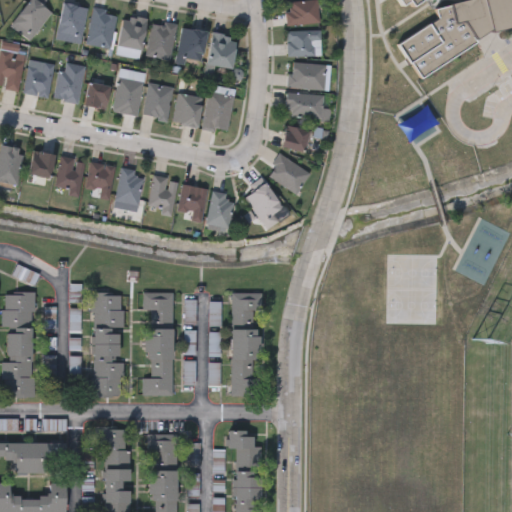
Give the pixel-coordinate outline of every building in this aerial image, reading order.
[(36,0),(51,13),(28,40),(9,24),(28,0),(36,0)] [(306,0),(317,0),(319,22),(286,25),(284,2),(306,0)] [(511,0),(511,26),(491,32),(490,28),(474,38),(476,42),(420,78),(397,43),(437,17),(434,7),(464,0),(418,0),(411,5),(408,1),(401,5),(397,0),(511,0)] [(79,37),(56,31),(63,2),(86,7),(79,37)] [(110,48),(85,44),(91,8),(116,12),(110,48)] [(122,15),(146,19),(139,57),(115,53),(122,15)] [(145,55),(151,20),(176,25),(169,60),(145,55)] [(201,60),(176,56),(181,27),(206,31),(201,60)] [(286,56),(286,30),(320,30),(320,56),(286,56)] [(234,35),(230,67),(207,64),(211,32),(234,35)] [(17,91),(0,87),(0,50),(24,54),(17,91)] [(83,66),(77,103),(54,99),(60,62),(83,66)] [(323,63),(322,89),(286,88),(287,62),(323,63)] [(25,66),(41,67),(42,63),(51,63),(48,97),(23,94),(25,66)] [(143,76),(136,116),(111,112),(118,72),(143,76)] [(105,110),(83,105),(87,82),(110,86),(105,110)] [(166,121),(142,117),(147,83),(171,86),(166,121)] [(226,132),(201,128),(208,85),(224,88),(223,93),(232,95),(226,132)] [(202,98),(195,128),(170,122),(178,92),(202,98)] [(285,117),(285,94),(321,94),(321,117),(285,117)] [(303,153),(279,146),(285,124),(309,131),(303,153)] [(0,182),(0,146),(20,147),(18,183),(0,182)] [(51,178),(28,175),(30,151),(54,154),(51,178)] [(308,170),(297,193),(265,177),(276,154),(308,170)] [(83,160),(77,195),(52,190),(59,156),(83,160)] [(107,199),(83,195),(90,162),(113,166),(107,199)] [(142,173),(134,213),(111,209),(119,168),(142,173)] [(159,214),(160,208),(147,207),(151,176),(176,179),(171,216),(159,214)] [(260,222),(243,197),(264,183),(281,208),(260,222)] [(189,213),(176,211),(180,184),(206,188),(200,222),(188,220),(189,213)] [(232,195),(226,228),(204,225),(210,191),(232,195)] [(172,292),(171,395),(141,395),(141,377),(147,377),(147,310),(141,310),(141,291),(172,292)] [(33,292),(32,396),(0,396),(0,361),(5,361),(6,326),(1,326),(2,292),(33,292)] [(256,292),(257,395),(230,395),(230,292),(256,292)] [(91,293),(121,293),(121,327),(120,327),(120,396),(90,396),(91,293)] [(194,326),(183,326),(183,300),(194,300),(194,326)] [(219,302),(219,326),(207,326),(207,302),(219,302)] [(182,329),(194,329),(195,355),(183,355),(182,329)] [(207,355),(208,332),(218,333),(218,356),(207,355)] [(183,361),(193,361),(193,384),(183,384),(183,361)] [(102,511),(103,427),(128,428),(127,511),(102,511)] [(257,511),(234,511),(234,448),(228,448),(228,431),(257,431),(257,511)] [(176,511),(149,511),(149,433),(176,433),(176,511)] [(14,473),(14,460),(0,459),(0,442),(45,442),(45,473),(14,473)] [(188,466),(188,444),(197,444),(197,466),(188,466)] [(0,511),(0,482),(9,482),(9,496),(51,495),(51,487),(65,487),(65,511),(0,511)]
